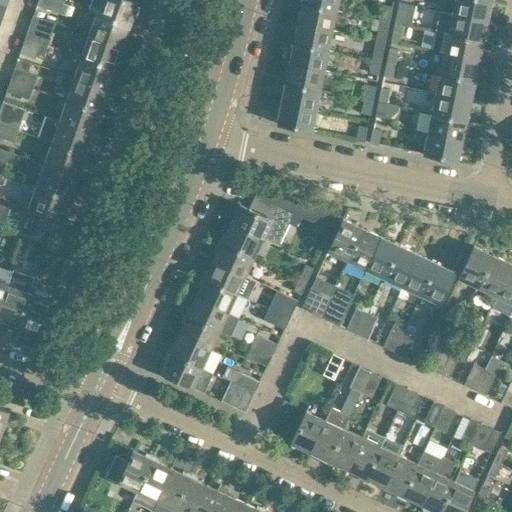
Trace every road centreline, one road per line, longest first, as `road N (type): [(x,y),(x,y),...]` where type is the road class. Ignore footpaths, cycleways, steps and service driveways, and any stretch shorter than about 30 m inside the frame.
road 1 (residential): [(365,511),(132,403),(94,397)]
road 2 (tertiary): [(208,145),(493,196)]
road 3 (tertiary): [(94,397),(208,145)]
road 4 (tertiary): [(208,145),(248,0)]
road 5 (tertiary): [(40,511),(94,397)]
